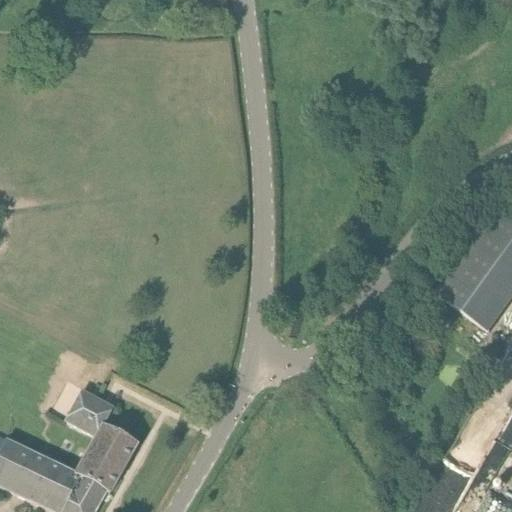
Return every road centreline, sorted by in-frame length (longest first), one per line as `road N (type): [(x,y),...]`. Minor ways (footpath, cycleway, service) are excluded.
road 1 (unclassified): [(254,361),(262,176),(243,0)]
road 2 (unclassified): [(254,361),(293,360),(323,348),(442,215),(511,160)]
road 3 (unclassified): [(174,511),(254,361)]
